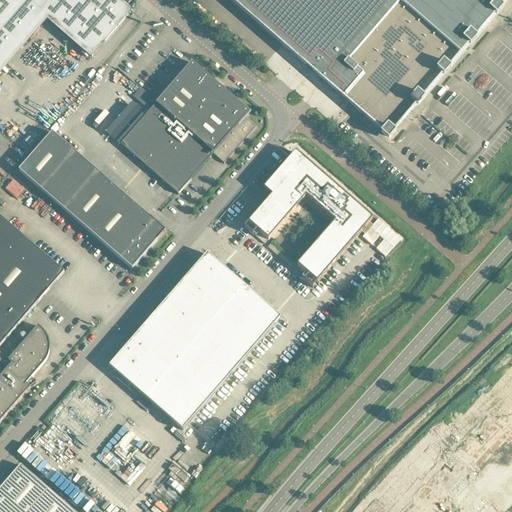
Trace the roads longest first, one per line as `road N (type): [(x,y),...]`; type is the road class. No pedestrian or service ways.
road 1 (unclassified): [(0,457),(293,120)]
road 2 (secondary): [(511,240),(271,511)]
road 3 (unknown): [(215,247),(78,130),(81,114),(162,5)]
road 4 (secondary): [(292,511),(511,292)]
road 5 (unknown): [(170,445),(184,453),(298,317)]
road 6 (unknown): [(125,408),(87,459),(126,498),(170,445)]
road 7 (unclassified): [(293,120),(156,0)]
